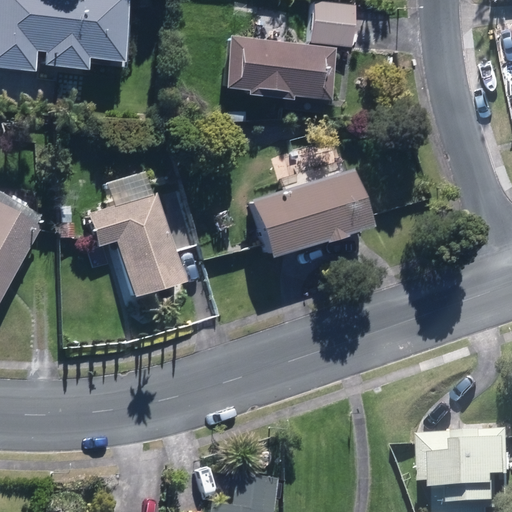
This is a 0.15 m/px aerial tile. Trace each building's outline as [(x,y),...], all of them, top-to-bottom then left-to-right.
[(0,0),(0,60),(35,63),(36,48),(48,49),(48,57),(89,60),(90,50),(113,51),(112,60),(126,61),(129,0),(0,0)] [(310,1),(306,43),(346,47),(351,5),(310,1)] [(224,37),(219,88),(241,90),(241,95),(286,100),(286,96),(323,100),(329,48),(224,37)] [(257,191),(273,247),(369,219),(353,163),(257,191)] [(0,292),(46,214),(2,188),(0,190),(0,292)] [(186,279),(160,190),(98,208),(107,237),(120,233),(138,293),(186,279)] [(509,429),(421,433),(422,476),(439,476),(440,511),(506,511),(505,473),(511,473),(509,429)] [(274,511),(278,474),(240,471),(237,499),(218,497),(216,511),(274,511)]
